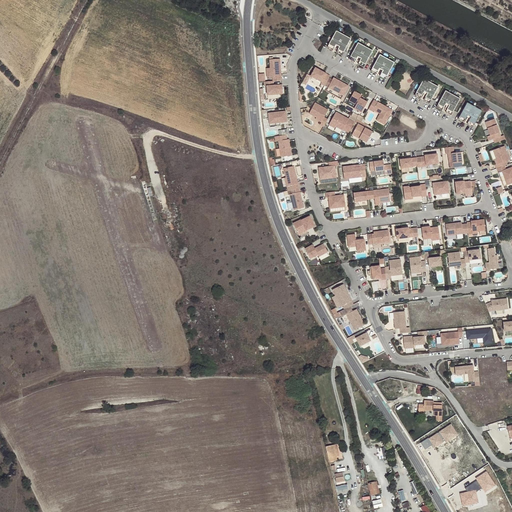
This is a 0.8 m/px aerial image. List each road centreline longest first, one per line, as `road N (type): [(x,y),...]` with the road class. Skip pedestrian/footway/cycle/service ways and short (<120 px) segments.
road 1 (secondary): [(364,383),(289,253),(265,190),(248,0)]
road 2 (unclassified): [(321,11),(511,117)]
road 3 (track): [(167,217),(149,144),(156,133),(257,155)]
road 4 (residential): [(364,383),(386,373),(433,382),(494,460),(511,464)]
road 5 (residential): [(371,309),(401,360),(511,350)]
road 6 (residential): [(331,227),(489,205)]
road 7 (residential): [(298,130),(344,153),(413,146),(435,119)]
road 8 (residential): [(435,119),(302,46)]
road 9 (secondary): [(444,511),(364,383)]
road 10 (residential): [(511,286),(380,301),(371,309)]
